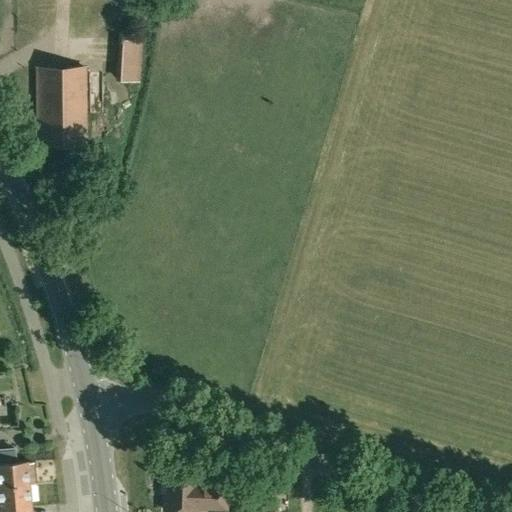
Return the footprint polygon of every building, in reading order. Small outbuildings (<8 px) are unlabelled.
[(140,81),(142,40),(122,39),(120,79),(140,81)] [(38,143),(86,143),(85,67),(37,67),(38,143)] [(13,434),(0,435),(0,446),(14,445),(13,434)] [(0,485),(34,482),(33,462),(26,462),(26,460),(0,462),(0,485)] [(227,508),(227,482),(204,481),(204,482),(196,482),(197,465),(167,464),(167,478),(163,478),(163,490),(166,491),(165,510),(195,511),(195,507),(227,508)] [(291,489),(294,481),(285,478),(282,486),(291,489)] [(30,511),(30,506),(28,483),(0,485),(0,511),(30,511)] [(243,499),(242,511),(275,511),(276,500),(243,499)]
